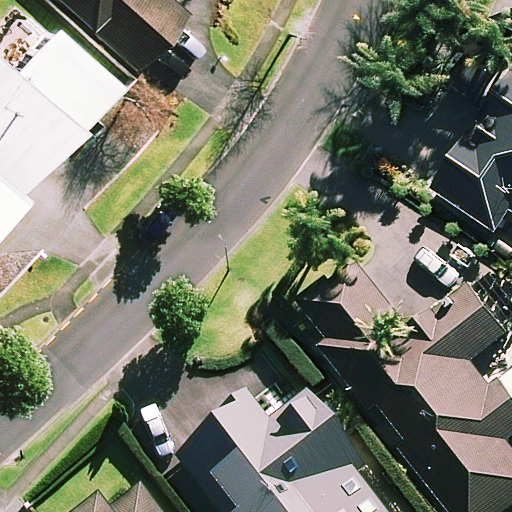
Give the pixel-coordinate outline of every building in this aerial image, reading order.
[(51,0),(134,73),(183,18),(162,0),(51,0)] [(511,0),(510,0),(497,24),(511,32),(511,0)] [(107,92),(44,34),(4,78),(0,74),(0,227),(20,205),(11,198),(107,92)] [(511,82),(436,197),(499,239),(511,218),(511,82)] [(405,457),(449,511),(507,511),(511,508),(511,453),(508,448),(511,445),(511,380),(498,391),(478,366),(511,338),(474,291),(413,340),(359,272),(307,313),(335,347),(326,354),(374,416),(381,410),(413,451),(405,457)] [(365,480),(307,404),(270,432),(255,413),(182,468),(214,511),(378,511),(358,486),(365,480)] [(152,511),(139,494),(115,511),(106,511),(101,505),(92,511),(152,511)]
